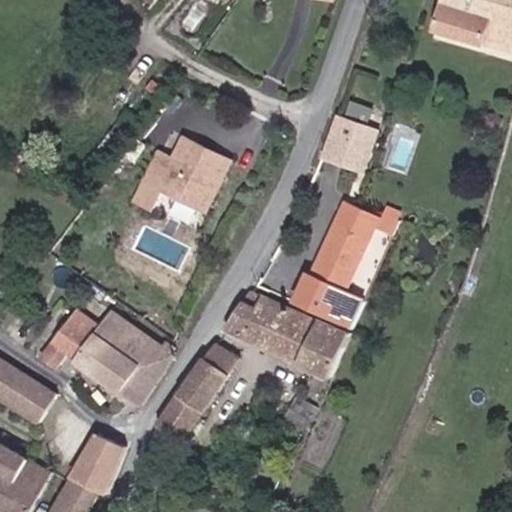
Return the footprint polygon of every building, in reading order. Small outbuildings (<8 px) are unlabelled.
[(137,0),(134,4),(146,13),(155,0),(137,0)] [(511,53),(511,0),(436,0),(429,28),(511,53)] [(379,128),(336,114),(322,160),(365,174),(379,128)] [(167,148),(143,198),(160,206),(169,187),(182,193),(185,187),(217,202),(240,158),(192,134),(181,155),(167,148)] [(213,211),(217,202),(185,187),(182,193),(213,211)] [(333,230),(328,228),(305,283),(302,282),(292,307),(345,337),(357,308),(339,300),(368,232),(371,224),(336,209),(330,222),(335,224),(333,230)] [(371,224),(368,232),(385,238),(390,224),(374,218),(371,224)] [(315,331),(242,287),(221,326),(321,380),(343,341),(318,327),(315,331)] [(67,360),(140,405),(177,356),(173,353),(176,347),(168,342),(164,348),(110,315),(100,331),(75,316),(40,366),(56,376),(67,360)] [(237,352),(215,338),(161,423),(182,436),(225,368),(239,377),(246,366),(233,358),(237,352)] [(56,394),(1,361),(0,363),(0,399),(39,423),(56,394)] [(97,496),(101,498),(114,473),(114,447),(96,436),(74,481),(97,496)] [(0,478),(21,489),(33,462),(0,446),(0,478)] [(0,508),(7,511),(37,511),(55,474),(33,462),(21,489),(0,478),(0,508)] [(88,511),(97,496),(74,481),(57,511),(88,511)]
